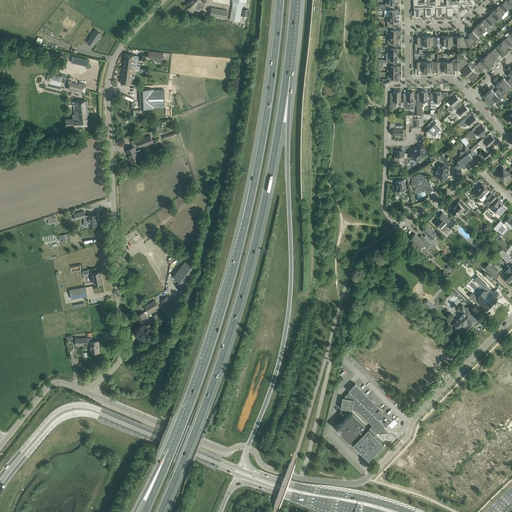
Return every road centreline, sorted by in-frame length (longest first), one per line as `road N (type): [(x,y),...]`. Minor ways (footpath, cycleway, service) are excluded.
road 1 (motorway): [(280,0),(244,225),(172,449)]
road 2 (motorway): [(159,511),(240,295),(286,76)]
road 3 (unclassified): [(122,361),(108,84),(120,48),(164,0)]
road 4 (motorway): [(247,448),(277,368),(290,290),(286,76)]
road 5 (primary): [(64,416),(98,416),(265,488)]
road 6 (primary): [(248,470),(85,405),(58,411)]
road 7 (unclassified): [(247,448),(223,451),(89,394)]
road 8 (primary): [(408,511),(248,470)]
road 9 (unclassified): [(407,424),(511,318)]
road 10 (unclassified): [(361,482),(299,478),(262,465),(247,448)]
road 11 (unclassified): [(0,447),(49,385),(89,394)]
